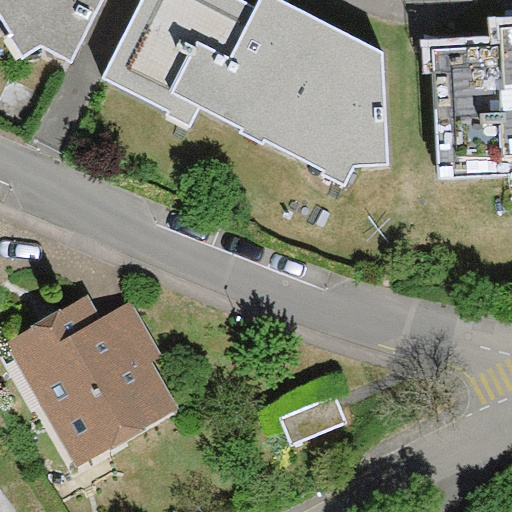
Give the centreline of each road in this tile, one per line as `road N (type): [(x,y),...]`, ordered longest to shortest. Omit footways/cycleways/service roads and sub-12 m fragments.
road 1 (residential): [(511,353),(223,266),(0,172)]
road 2 (residential): [(473,449),(345,511)]
